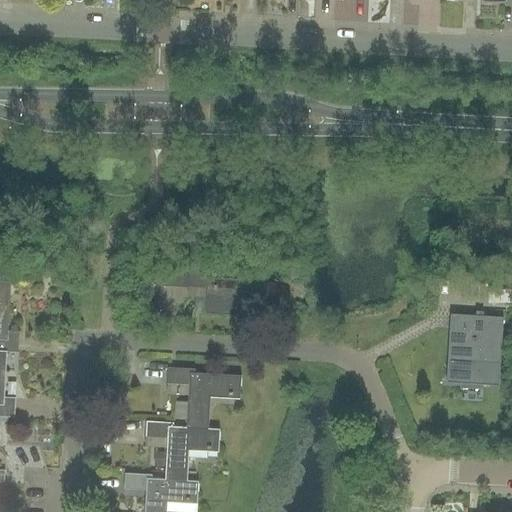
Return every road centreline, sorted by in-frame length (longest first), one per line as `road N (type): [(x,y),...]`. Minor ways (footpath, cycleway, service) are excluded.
road 1 (residential): [(400,450),(357,362),(319,344),(86,344),(76,365),(66,511)]
road 2 (secondary): [(0,99),(511,126)]
road 3 (residential): [(511,41),(0,19)]
